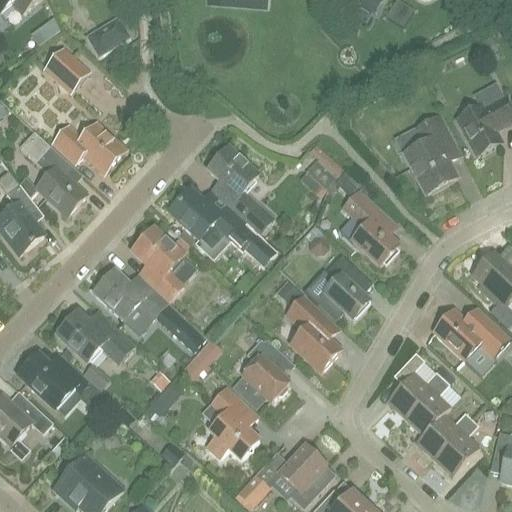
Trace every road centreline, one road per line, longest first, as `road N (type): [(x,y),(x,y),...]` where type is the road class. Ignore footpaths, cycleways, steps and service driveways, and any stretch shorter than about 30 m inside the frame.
road 1 (residential): [(511,213),(438,254),(339,420),(436,511)]
road 2 (residential): [(0,347),(189,137)]
